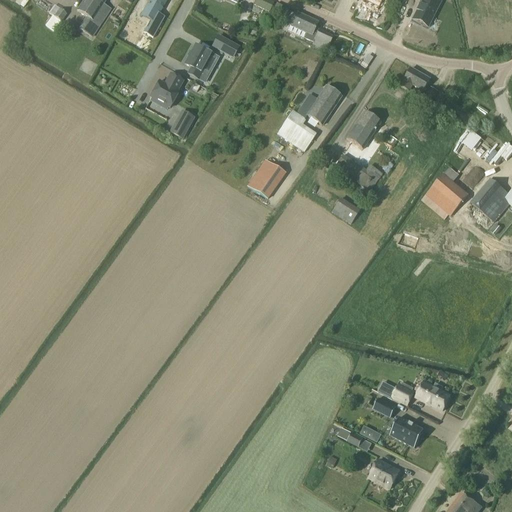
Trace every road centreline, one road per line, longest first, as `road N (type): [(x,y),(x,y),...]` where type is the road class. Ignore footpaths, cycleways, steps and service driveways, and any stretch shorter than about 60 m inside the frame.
road 1 (unclassified): [(497,71),(415,57),(287,0)]
road 2 (unclassified): [(414,511),(511,350)]
